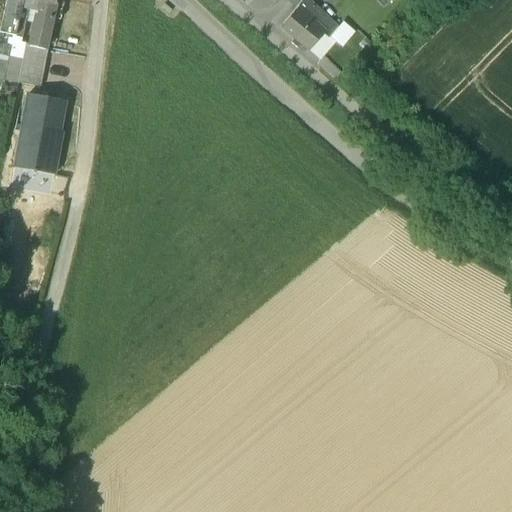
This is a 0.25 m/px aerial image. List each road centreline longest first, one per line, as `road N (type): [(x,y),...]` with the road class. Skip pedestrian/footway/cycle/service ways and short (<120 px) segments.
road 1 (residential): [(511,254),(462,236),(419,208),(184,0)]
road 2 (track): [(57,300),(32,393),(15,511)]
road 3 (track): [(352,109),(447,181),(511,209)]
